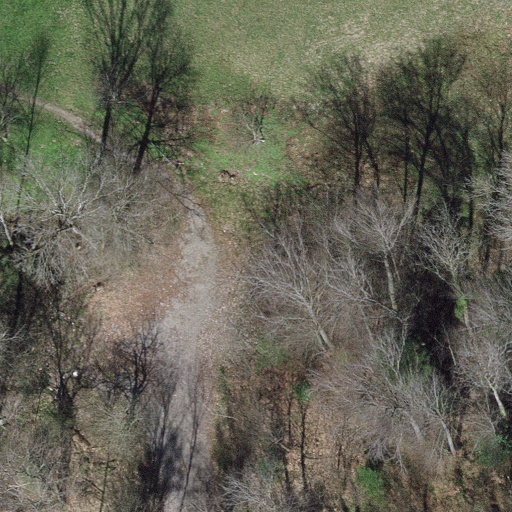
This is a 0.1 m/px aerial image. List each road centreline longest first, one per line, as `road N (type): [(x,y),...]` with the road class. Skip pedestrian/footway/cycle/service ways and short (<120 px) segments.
road 1 (track): [(219,511),(220,355),(232,232),(194,179),(147,143)]
road 2 (track): [(0,92),(147,143)]
